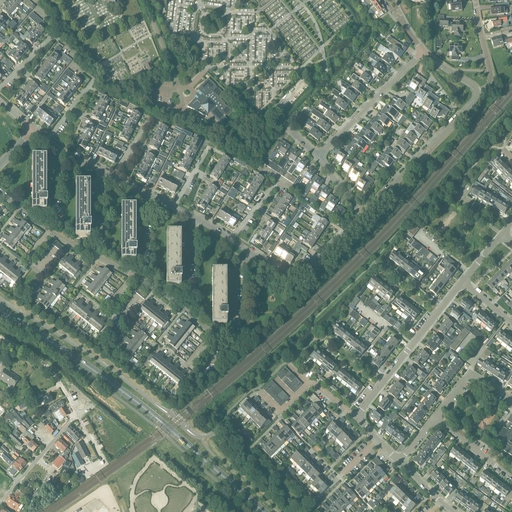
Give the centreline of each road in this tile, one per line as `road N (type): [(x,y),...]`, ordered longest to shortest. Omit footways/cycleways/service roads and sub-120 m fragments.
road 1 (secondary): [(263,511),(119,388),(0,310)]
road 2 (unclassified): [(0,502),(76,412),(50,370),(0,336)]
road 3 (residential): [(354,417),(463,281)]
road 4 (residential): [(362,214),(476,93)]
road 5 (residential): [(318,156),(422,51)]
road 6 (residential): [(362,214),(296,273),(250,252)]
road 7 (residential): [(188,364),(212,334),(133,275)]
road 8 (residential): [(354,417),(314,383),(279,411),(257,388)]
